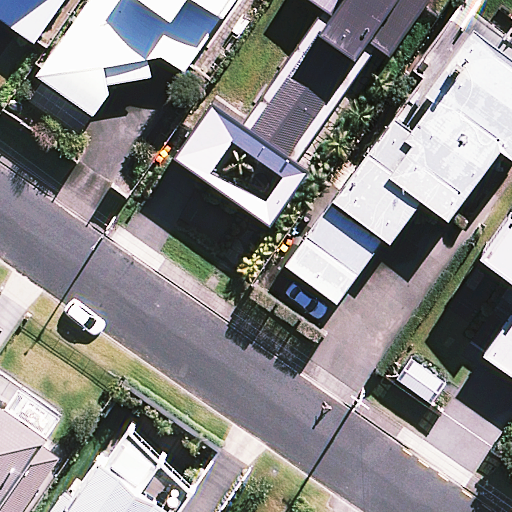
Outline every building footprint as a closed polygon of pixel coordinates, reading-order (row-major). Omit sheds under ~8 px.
[(0,0),(0,12),(37,37),(61,0),(0,0)] [(80,130),(95,109),(117,79),(155,74),(153,54),(159,46),(187,67),(235,0),(90,0),(41,70),(47,74),(32,95),(80,130)] [(313,167),(299,157),(380,42),(393,53),(430,0),(315,0),(326,8),(247,121),(216,98),(177,154),(275,222),(313,167)] [(511,16),(502,30),(478,13),(487,0),(459,0),(416,60),(429,69),(292,257),(340,293),(384,233),(393,239),(428,190),(455,210),(504,143),(511,148),(511,16)] [(511,251),(496,275),(511,285),(511,251)] [(0,511),(21,511),(70,441),(0,392),(0,511)] [(167,451),(124,419),(56,511),(177,511),(182,506),(146,480),(167,451)]
